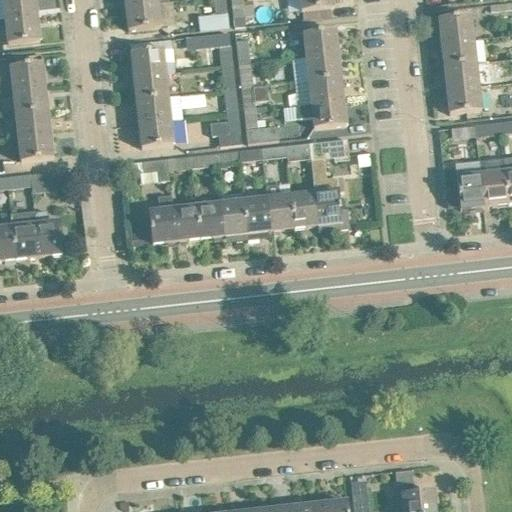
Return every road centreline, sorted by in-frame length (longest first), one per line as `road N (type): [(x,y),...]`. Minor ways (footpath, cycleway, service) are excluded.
road 1 (residential): [(459,453),(437,445),(95,490)]
road 2 (secondary): [(114,311),(429,276)]
road 3 (residential): [(114,311),(79,0)]
road 4 (residential): [(429,276),(399,0)]
